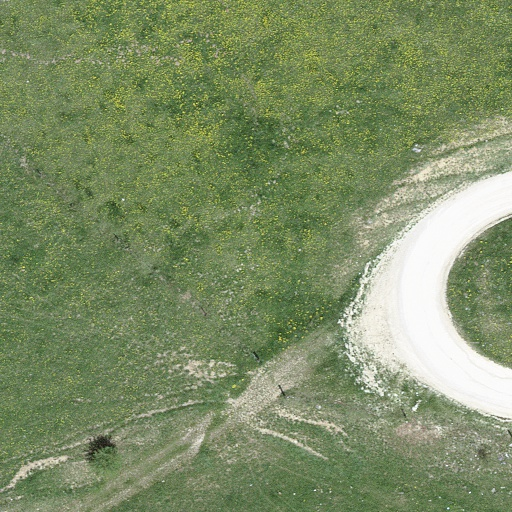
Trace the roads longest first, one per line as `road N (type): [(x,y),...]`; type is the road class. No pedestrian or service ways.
road 1 (track): [(401,314),(279,383),(87,511)]
road 2 (unclassified): [(511,211),(464,222),(417,261),(401,314),(433,371),(478,395),(511,400)]
